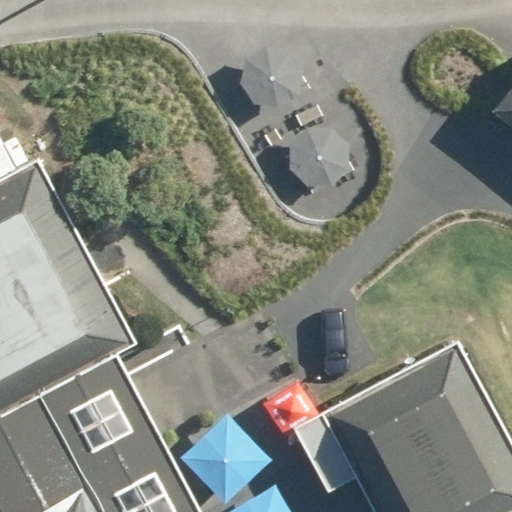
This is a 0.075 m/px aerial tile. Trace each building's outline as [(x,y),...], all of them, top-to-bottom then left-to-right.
[(511,77),(498,94),(511,105),(511,77)] [(0,511),(215,511),(122,338),(139,330),(41,146),(0,168),(0,511)] [(495,511),(511,503),(511,417),(462,326),(330,397),(391,511),(495,511)] [(240,403),(189,440),(228,495),(279,458),(240,403)] [(304,511),(288,480),(279,484),(228,511),(304,511)]
